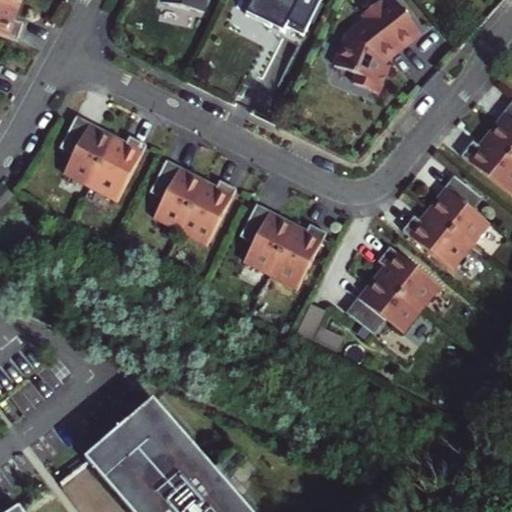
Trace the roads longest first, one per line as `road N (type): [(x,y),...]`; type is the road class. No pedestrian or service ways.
road 1 (residential): [(63,54),(328,184),(361,190),(388,175),(511,19)]
road 2 (residential): [(0,165),(63,54)]
